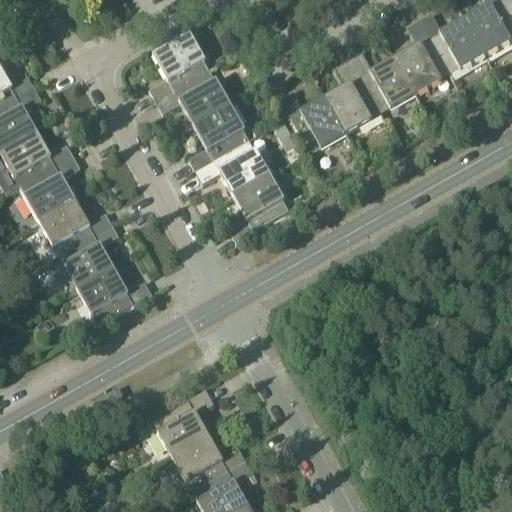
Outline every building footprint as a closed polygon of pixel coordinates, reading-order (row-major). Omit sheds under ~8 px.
[(480,0),(488,13),(464,27),(484,61),(511,44),(511,27),(496,0),(480,0)] [(511,0),(496,0),(511,27),(511,0)] [(441,40),(431,21),(420,27),(449,80),(484,61),(464,27),(441,40)] [(407,34),(418,53),(396,66),(415,100),(449,80),(420,27),(407,34)] [(154,59),(168,84),(149,95),(156,107),(208,77),(187,40),(154,59)] [(373,78),(363,59),(350,66),(380,120),(415,100),(396,66),(373,78)] [(338,73),(349,92),(325,105),(345,140),(380,120),(350,66),(338,73)] [(0,76),(0,113),(35,94),(27,82),(9,92),(0,76)] [(156,107),(163,120),(181,110),(193,131),(228,111),(208,77),(156,107)] [(41,105),(35,94),(0,113),(0,158),(35,139),(22,116),(41,105)] [(278,107),(289,126),(291,125),(310,159),(345,140),(325,105),(303,118),(292,99),(278,107)] [(193,131),(207,154),(188,165),(195,176),(248,146),(228,111),(193,131)] [(49,162),(35,139),(0,158),(0,159),(19,193),(73,163),(67,152),(49,162)] [(195,176),(202,188),(220,178),(232,200),(268,181),(248,146),(195,176)] [(80,174),(73,163),(19,193),(39,227),(74,207),(61,185),(80,174)] [(232,200),(246,224),(227,235),(235,249),(254,238),(253,237),(288,216),(268,181),(232,200)] [(87,230),(74,207),(39,227),(58,261),(111,231),(104,219),(87,230)] [(117,243),(111,231),(58,261),(77,294),(112,275),(99,253),(117,243)] [(126,299),(112,275),(77,294),(98,331),(132,312),(133,313),(151,303),(143,289),(126,299)] [(187,409),(152,429),(168,455),(172,463),(207,443),(194,422),(213,411),(205,396),(186,407),(187,409)] [(207,443),(172,463),(192,498),(245,467),(238,456),(220,466),(207,443)] [(245,467),(192,498),(199,511),(245,511),(234,490),(246,484),(250,491),(257,487),(253,479),(252,480),(245,467)] [(0,499),(9,494),(0,478),(0,499)]
